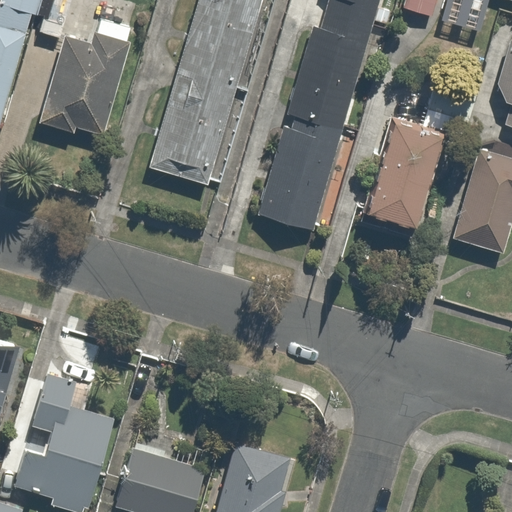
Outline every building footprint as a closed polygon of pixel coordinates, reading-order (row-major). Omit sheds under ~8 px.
[(0,0),(0,118),(33,0),(0,0)] [(57,35),(65,0),(41,0),(34,30),(57,35)] [(200,181),(255,0),(192,0),(142,163),(200,181)] [(283,111),(288,112),(284,129),(271,126),(251,214),(321,230),(374,0),(319,0),(312,31),(301,29),(283,111)] [(401,0),(400,6),(429,13),(432,0),(401,0)] [(511,123),(511,8),(482,116),(511,123)] [(62,34),(33,119),(69,131),(71,123),(93,130),(127,26),(97,16),(88,42),(62,34)] [(437,129),(381,115),(358,207),(414,221),(437,129)] [(511,196),(511,152),(471,143),(452,231),(500,241),(510,196),(511,196)] [(0,385),(13,341),(0,336),(0,385)] [(106,414),(61,401),(67,380),(40,372),(34,393),(31,392),(23,419),(44,425),(36,454),(15,448),(7,477),(45,488),(42,500),(79,510),(106,414)] [(109,502),(136,509),(135,511),(188,511),(207,449),(131,426),(109,502)] [(278,511),(296,452),(228,433),(205,511),(278,511)] [(18,511),(21,504),(0,496),(0,511),(18,511)]
